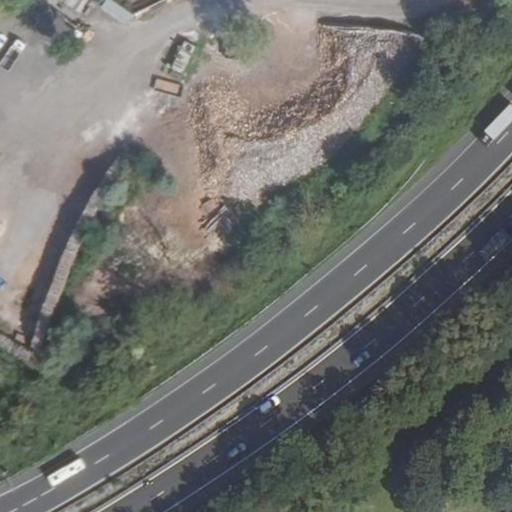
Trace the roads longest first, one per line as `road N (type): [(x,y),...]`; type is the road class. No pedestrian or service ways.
road 1 (trunk): [(511,125),(265,349),(174,414),(4,511)]
road 2 (trunk): [(134,511),(299,400),(511,214)]
road 3 (unclassified): [(443,0),(384,14),(250,10)]
